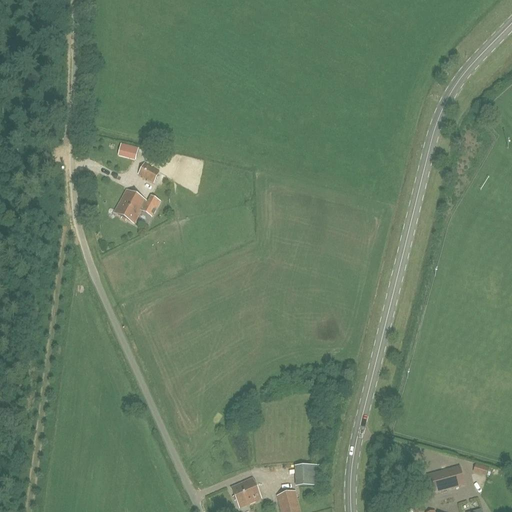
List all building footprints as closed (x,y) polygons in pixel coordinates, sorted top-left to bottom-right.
[(118,155),(124,156),(135,159),(138,149),(126,146),(121,145),(118,155)] [(144,164),(137,176),(153,185),(160,173),(144,164)] [(145,204),(126,193),(114,215),(133,225),(145,204)] [(153,197),(145,214),(152,218),(161,201),(153,197)] [(490,469),(475,464),(472,473),(487,477),(490,469)] [(321,488),(320,467),(295,468),(296,489),(321,488)] [(427,476),(432,495),(464,486),(459,468),(427,476)] [(252,480),(231,489),(235,497),(233,498),(235,502),(236,501),(240,509),(261,500),(252,480)] [(299,511),(295,493),(277,498),(280,511),(299,511)]
